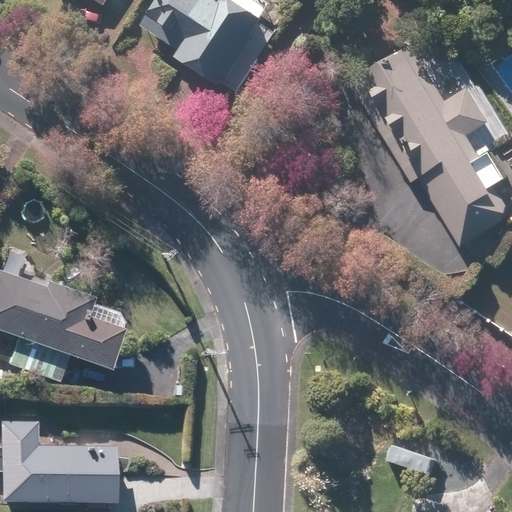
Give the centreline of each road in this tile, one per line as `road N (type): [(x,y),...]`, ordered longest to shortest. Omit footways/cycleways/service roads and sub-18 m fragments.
road 1 (unclassified): [(0,84),(188,211),(242,288)]
road 2 (residential): [(242,288),(343,303),(511,416)]
road 3 (unclassified): [(242,288),(255,390),(249,511)]
